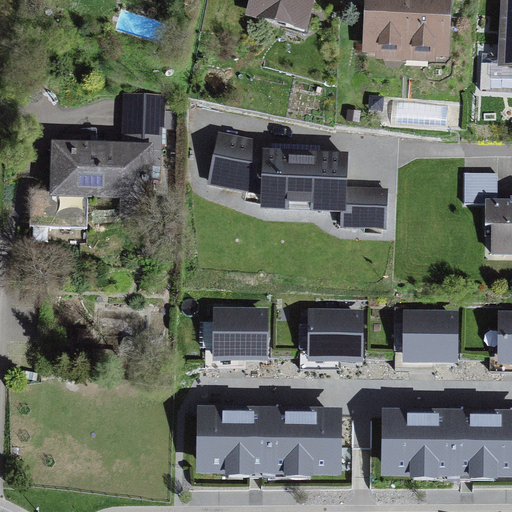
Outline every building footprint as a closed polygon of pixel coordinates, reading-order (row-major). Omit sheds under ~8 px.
[(253,0),(251,12),(287,24),(288,20),(305,25),(311,0),(253,0)] [(445,0),(370,0),(368,47),(443,51),(445,0)] [(502,66),(511,66),(511,4),(505,4),(502,66)] [(31,192),(29,228),(87,230),(88,196),(147,198),(148,182),(160,182),(161,146),(166,146),(166,129),(173,129),(173,113),(161,112),(161,96),(127,95),(126,150),(86,149),(86,139),(66,138),(66,149),(55,148),(54,193),(31,192)] [(211,182),(266,193),(270,160),(270,149),(220,139),(211,182)] [(266,205),(343,208),(344,193),(345,159),(319,158),(319,162),(270,160),(266,193),(266,205)] [(497,175),(464,175),(464,205),(485,205),(485,228),(491,229),(491,254),(511,254),(511,205),(497,205),(497,175)] [(368,194),(344,193),(343,208),(349,208),(348,227),(366,228),(368,194)] [(263,316),(218,315),(218,358),(263,358),(263,316)] [(358,317),(313,317),(313,359),(358,360),(358,317)] [(453,318),(408,318),(408,360),(453,361),(453,318)] [(511,319),(503,319),(502,361),(511,361),(511,319)] [(263,418),(204,417),(204,468),(263,469),(262,479),(275,479),(275,470),(334,470),(334,419),(277,418),(277,412),(263,411),(263,418)] [(447,421),(389,420),(389,471),(447,472),(447,482),(460,482),(460,472),(511,472),(511,421),(461,421),(461,414),(447,414),(447,421)]
